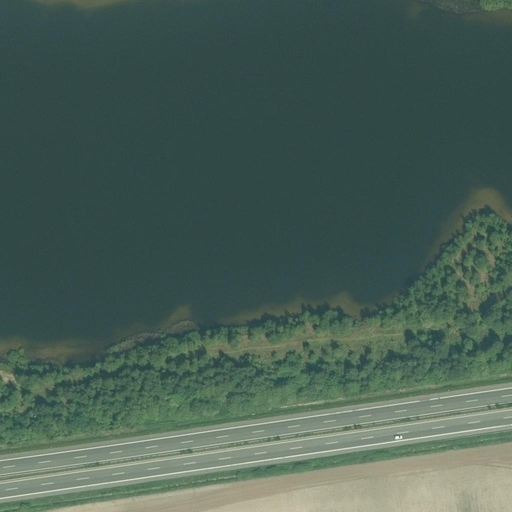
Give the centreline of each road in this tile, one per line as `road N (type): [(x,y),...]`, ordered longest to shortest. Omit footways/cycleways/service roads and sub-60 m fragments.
road 1 (trunk): [(0,492),(511,418)]
road 2 (trunk): [(511,396),(0,468)]
